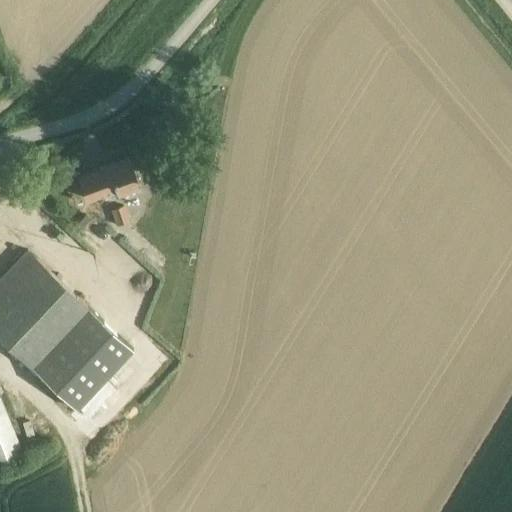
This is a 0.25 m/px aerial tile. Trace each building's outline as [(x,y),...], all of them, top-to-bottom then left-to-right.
[(95,169),(104,192),(105,197),(117,193),(118,194),(139,186),(128,157),(95,169)] [(104,192),(95,169),(78,175),(86,199),(104,192)] [(111,209),(116,225),(129,220),(123,204),(111,209)] [(0,336),(33,368),(89,308),(26,249),(0,277),(0,336)] [(89,308),(33,368),(77,409),(133,350),(89,308)] [(0,395),(0,464),(24,455),(0,395)]
